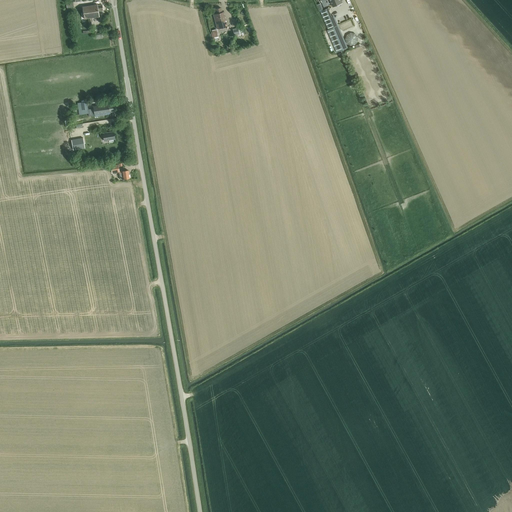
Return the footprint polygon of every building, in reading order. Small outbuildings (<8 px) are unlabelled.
[(98,11),(103,10),(102,5),(97,6),(97,5),(82,7),(84,19),(99,17),(98,11)] [(217,29),(228,26),(224,12),(222,12),(221,8),(215,9),(217,14),(213,15),(217,29)] [(332,17),(324,20),(329,30),(327,30),(337,53),(346,49),(332,17)] [(238,28),(233,29),(235,38),(244,35),(246,35),(245,32),(243,32),(242,28),(238,29),(238,28)] [(211,32),(212,38),(214,37),(214,38),(215,38),(216,41),(219,40),(216,29),(212,30),(212,32),(211,32)] [(87,102),(78,103),(79,111),(79,115),(83,114),(88,113),(88,109),(87,102)] [(95,117),(103,115),(106,115),(111,114),(110,111),(115,111),(114,105),(109,106),(109,104),(93,107),(95,117)] [(104,141),(109,140),(109,143),(114,142),(113,140),(115,139),(113,132),(103,134),(104,141)] [(119,173),(120,175),(120,180),(124,179),(127,179),(127,181),(129,180),(129,178),(128,170),(122,171),(119,172),(118,165),(111,166),(112,173),(118,172),(118,173),(119,173)]
